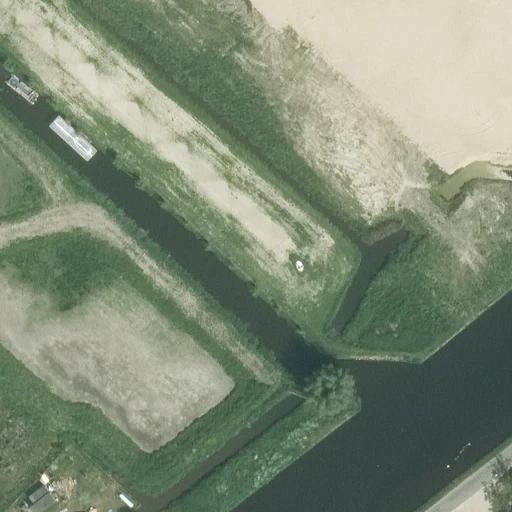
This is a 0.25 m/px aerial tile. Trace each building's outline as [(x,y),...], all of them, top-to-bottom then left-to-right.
[(352,0),(332,0),(321,11),(362,54),(384,32),(358,6),(352,0)] [(392,0),(364,0),(358,6),(384,32),(400,48),(420,28),(392,0)] [(456,0),(474,13),(483,0),(456,0)] [(511,43),(507,39),(489,61),(511,80),(511,43)] [(471,46),(452,69),(497,108),(511,90),(511,80),(489,61),(471,46)] [(121,511),(105,497),(98,505),(105,511),(121,511)]
